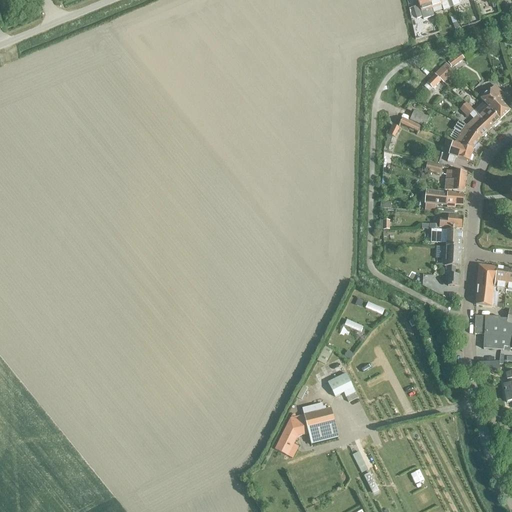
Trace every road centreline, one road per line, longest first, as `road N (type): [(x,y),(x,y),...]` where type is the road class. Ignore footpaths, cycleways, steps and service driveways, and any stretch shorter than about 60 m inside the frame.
road 1 (track): [(465,317),(370,264),(375,101),(393,69),(511,26)]
road 2 (residential): [(470,254),(478,174),(511,133)]
road 3 (unclassified): [(511,505),(496,478),(469,381)]
